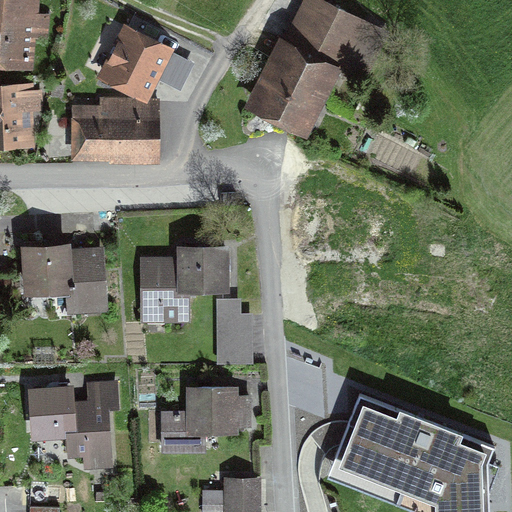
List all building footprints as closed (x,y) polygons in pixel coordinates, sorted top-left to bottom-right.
[(40,0),(0,0),(0,71),(33,75),(36,47),(46,48),(49,21),(39,20),(40,0)] [(370,27),(314,0),(306,0),(248,115),(306,143),(370,27)] [(167,53),(125,34),(102,86),(143,104),(167,53)] [(35,93),(34,89),(0,90),(0,154),(36,154),(35,119),(44,119),(45,95),(39,96),(39,92),(35,93)] [(159,165),(158,105),(103,105),(103,110),(73,110),(74,168),(159,165)] [(232,195),(219,195),(219,209),(232,210),(232,195)] [(72,252),(72,242),(26,245),(28,296),(68,294),(69,315),(107,313),(104,251),(72,252)] [(232,293),(232,242),(177,243),(177,255),(142,256),(143,323),(190,322),(190,294),(232,293)] [(119,412),(118,384),(89,386),(89,396),(76,397),(75,386),(31,388),(33,441),(68,439),(68,458),(85,457),(86,473),(115,470),(112,413),(119,412)] [(186,390),(186,411),(161,411),(161,450),(247,450),(247,390),(186,390)] [(421,511),(489,511),(489,501),(472,501),(494,446),(360,393),(335,456),(434,494),(431,503),(421,503),(421,511)] [(258,511),(259,478),(216,478),(215,491),(205,491),(204,511),(258,511)]
